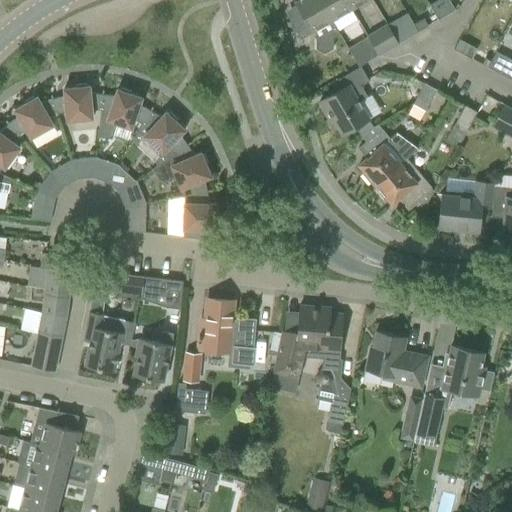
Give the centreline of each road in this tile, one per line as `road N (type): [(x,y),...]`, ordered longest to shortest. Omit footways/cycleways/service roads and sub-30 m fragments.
road 1 (residential): [(511,316),(251,272)]
road 2 (residential): [(104,511),(125,436),(120,416),(103,402),(0,378)]
road 3 (tertiary): [(293,188),(314,244),(355,269),(411,273)]
road 4 (residential): [(271,126),(251,272)]
road 5 (tertiary): [(411,273),(338,231),(293,188)]
road 6 (residential): [(251,272),(116,241)]
road 7 (tertiary): [(271,126),(233,0)]
